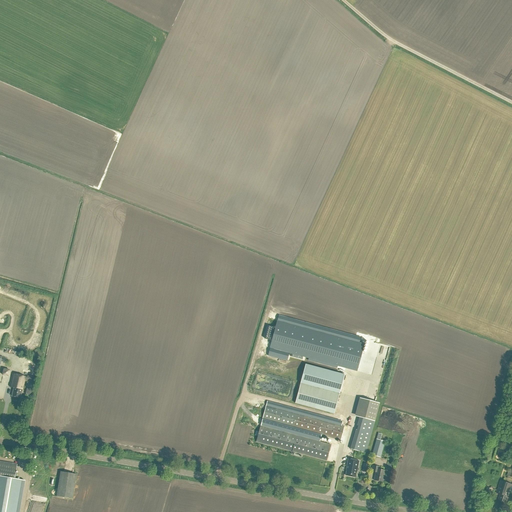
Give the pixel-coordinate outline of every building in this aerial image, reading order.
[(267,336),(360,370),(364,354),(271,320),(267,336)] [(337,369),(337,366),(308,359),(307,361),(337,369)] [(4,369),(2,375),(2,376),(8,377),(10,371),(10,370),(11,367),(5,365),(4,369)] [(305,365),(300,384),(331,392),(339,394),(344,375),(305,365)] [(14,388),(13,392),(12,396),(21,398),(23,390),(24,390),(26,379),(25,379),(26,377),(13,374),(10,387),(14,388)] [(300,384),(298,392),(295,403),(334,414),(339,394),(331,392),(300,384)] [(366,388),(362,387),(362,386),(357,385),(356,395),(364,397),(366,388)] [(345,427),(266,405),(263,419),(341,440),(345,427)] [(356,430),(350,449),(365,454),(374,422),(359,418),(357,426),(358,427),(357,430),(356,430)] [(326,461),(331,445),(261,425),(257,441),(326,461)] [(385,442),(380,440),(382,434),(378,433),(372,455),(380,458),(385,442)] [(359,461),(348,459),(346,470),(347,470),(346,475),(355,477),(356,472),(357,472),(359,461)] [(0,511),(19,511),(25,481),(15,479),(17,465),(0,461),(0,511)] [(380,467),(373,466),(371,471),(375,472),(373,480),(382,482),(385,471),(379,469),(380,467)] [(60,472),(56,496),(72,499),(76,475),(60,472)] [(511,486),(511,484),(501,481),(497,493),(500,495),(498,501),(506,504),(511,486)] [(487,487),(484,495),(491,497),(493,489),(487,487)]
